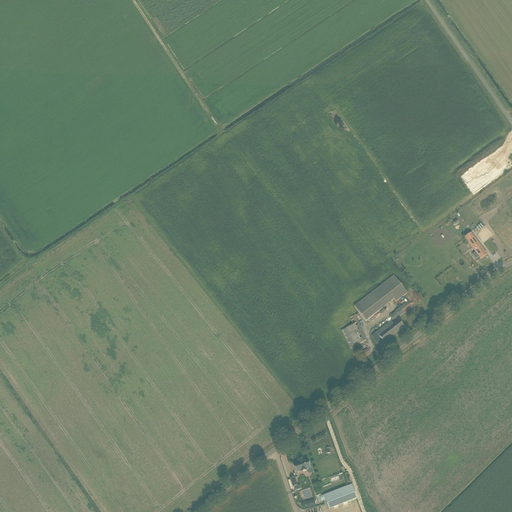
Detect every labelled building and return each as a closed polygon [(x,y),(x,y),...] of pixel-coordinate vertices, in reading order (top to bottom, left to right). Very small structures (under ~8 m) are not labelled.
[(486,255),(484,251),(471,233),(465,238),(478,256),(480,259),(486,255)] [(393,276),(354,307),(365,322),(394,300),(396,302),(407,294),(393,276)] [(412,307),(408,302),(395,311),(396,312),(390,317),(392,320),(398,315),(400,317),(412,307)] [(341,331),(349,349),(366,341),(354,316),(349,318),(353,325),(341,331)] [(391,320),(372,336),(380,347),(404,327),(399,321),(394,324),(391,320)] [(364,352),(361,354),(364,358),(371,354),(368,350),(367,350),(364,352)] [(293,465),(296,473),(302,471),(302,472),(306,471),(307,473),(309,474),(313,473),(312,468),(310,468),(308,461),(293,465)] [(295,478),(290,479),(293,488),(293,487),(295,491),(301,489),(300,487),(298,486),(297,486),(295,478)] [(320,497),(321,502),(325,501),(329,510),(357,499),(352,485),(320,497)] [(305,502),(307,508),(316,506),(315,500),(305,502)]
